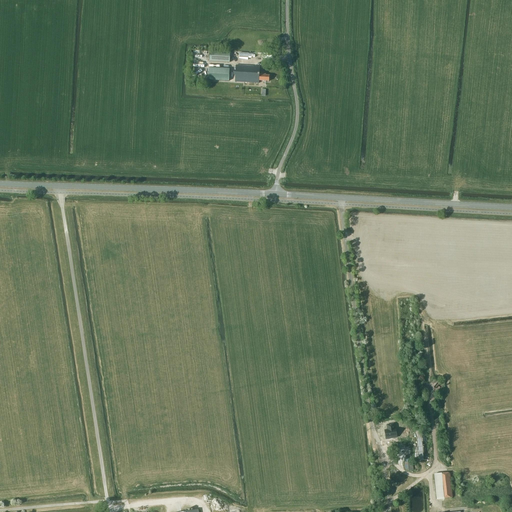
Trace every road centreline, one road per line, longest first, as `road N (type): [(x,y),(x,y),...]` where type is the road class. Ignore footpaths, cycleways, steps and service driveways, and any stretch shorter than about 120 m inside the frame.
road 1 (secondary): [(275,193),(0,183)]
road 2 (secondary): [(511,206),(275,193)]
road 3 (unclassified): [(275,193),(297,109),(287,0)]
